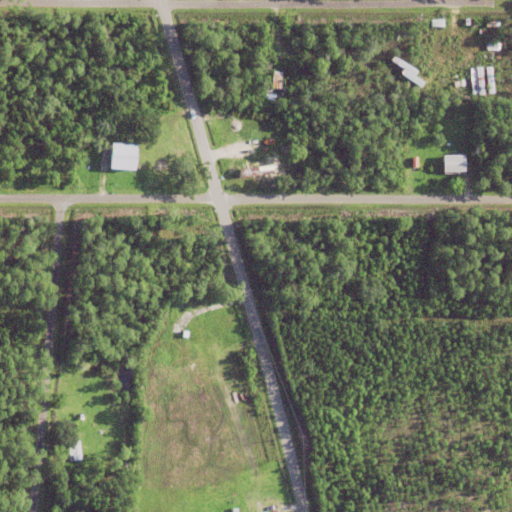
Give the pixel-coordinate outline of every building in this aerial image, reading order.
[(485,52),(485,45),(499,46),(499,53),(485,52)] [(420,63),(424,47),(428,48),(425,64),(420,63)] [(398,77),(401,72),(389,64),(392,59),(416,74),(413,80),(422,86),(419,91),(398,77)] [(455,77),(455,74),(453,74),(455,66),(457,67),(458,61),(462,62),(459,78),(455,77)] [(474,70),(480,70),(483,97),(477,98),(474,70)] [(484,72),(491,72),(493,96),(486,96),(484,72)] [(244,79),(261,74),(263,79),(245,84),(244,79)] [(270,90),(272,74),(281,74),(280,91),(270,90)] [(95,99),(97,78),(112,79),(110,100),(95,99)] [(107,174),(109,148),(134,150),(132,176),(107,174)] [(441,160),(463,160),(463,176),(441,177),(441,160)] [(249,168),(238,168),(238,176),(272,175),(272,163),(249,164),(249,168)] [(71,458),(71,453),(67,453),(66,445),(69,444),(69,438),(77,437),(79,457),(71,458)] [(251,511),(250,507),(266,503),(267,509),(251,511)]
